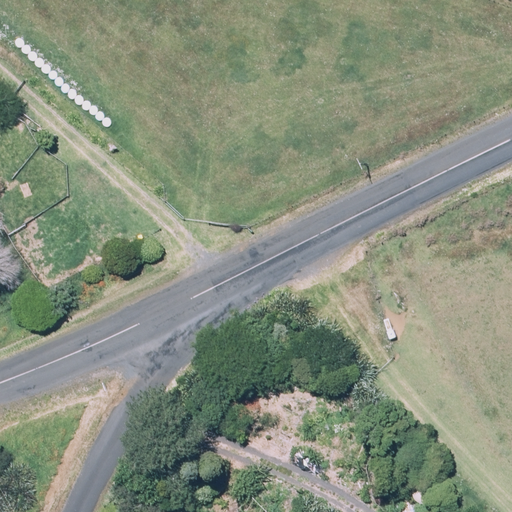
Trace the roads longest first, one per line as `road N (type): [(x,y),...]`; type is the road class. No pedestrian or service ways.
road 1 (unclassified): [(511,144),(160,313)]
road 2 (unclassified): [(72,511),(160,313)]
road 3 (unclassified): [(160,313),(0,384)]
